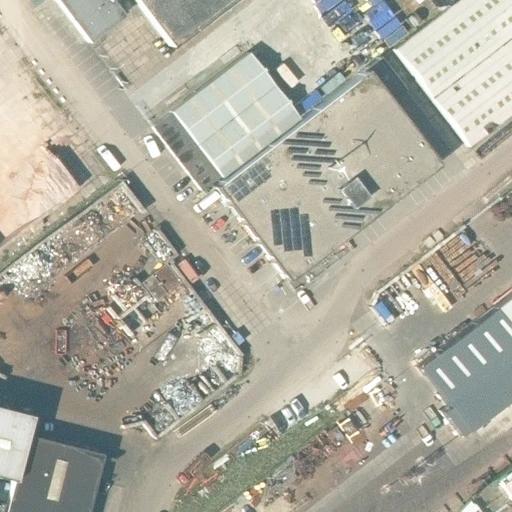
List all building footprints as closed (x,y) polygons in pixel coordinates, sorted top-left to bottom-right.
[(51,0),(58,9),(84,42),(120,16),(110,4),(115,0),(131,0),(138,8),(167,46),(227,0),(51,0)] [(429,0),(380,0),(364,12),(389,44),(436,8),(429,0)] [(511,0),(454,0),(390,49),(464,145),(511,108),(511,0)] [(245,53),(198,88),(167,112),(168,113),(150,127),(172,157),(198,190),(217,176),(218,177),(295,117),(245,53)] [(378,57),(330,93),(403,188),(435,164),(386,101),(402,88),(378,57)] [(403,188),(330,93),(298,118),(349,184),(371,213),(403,188)] [(371,213),(349,184),(298,118),(267,142),(281,161),(296,180),(311,199),(325,218),(340,237),(371,213)] [(210,186),(225,205),(281,161),(267,142),(210,186)] [(225,205),(234,217),(239,224),(296,180),(281,161),(225,205)] [(254,243),(311,199),(296,180),(239,224),(254,243)] [(254,243),(268,262),(325,218),(311,199),(254,243)] [(283,281),(340,237),(325,218),(268,262),(283,281)] [(177,282),(162,263),(138,282),(153,300),(177,282)] [(511,290),(489,308),(511,337),(511,290)] [(386,378),(380,370),(368,354),(361,359),(355,351),(335,365),(359,397),(386,378)] [(0,478),(8,480),(21,432),(25,415),(0,408),(0,478)] [(8,480),(0,511),(82,511),(98,452),(21,432),(8,480)]
